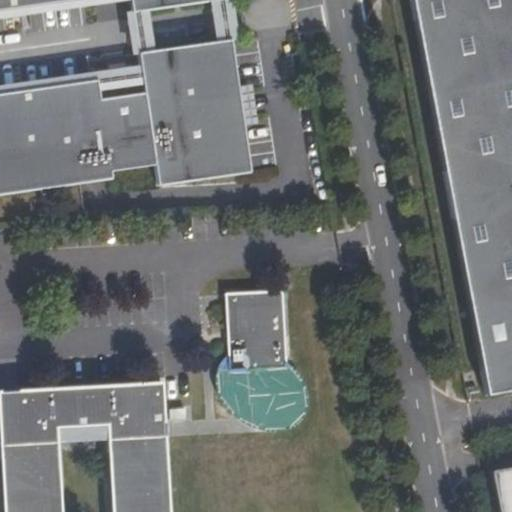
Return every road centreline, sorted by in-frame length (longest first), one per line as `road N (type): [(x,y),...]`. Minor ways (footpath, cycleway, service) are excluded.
road 1 (unclassified): [(438,511),(344,0)]
road 2 (unknown): [(281,16),(301,176),(270,193),(125,203),(105,191),(84,135),(73,42)]
road 3 (unknown): [(73,42),(281,16)]
